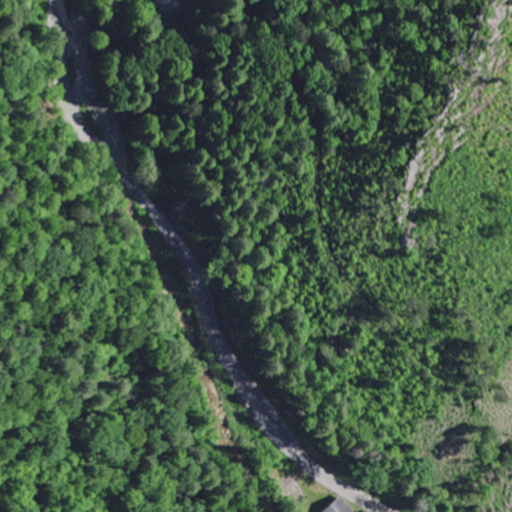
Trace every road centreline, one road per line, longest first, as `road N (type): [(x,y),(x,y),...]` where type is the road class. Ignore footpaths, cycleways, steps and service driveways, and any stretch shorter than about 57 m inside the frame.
road 1 (residential): [(378,511),(323,479),(206,344),(192,271),(78,115),(66,75),(65,0)]
road 2 (residential): [(123,178),(113,0)]
